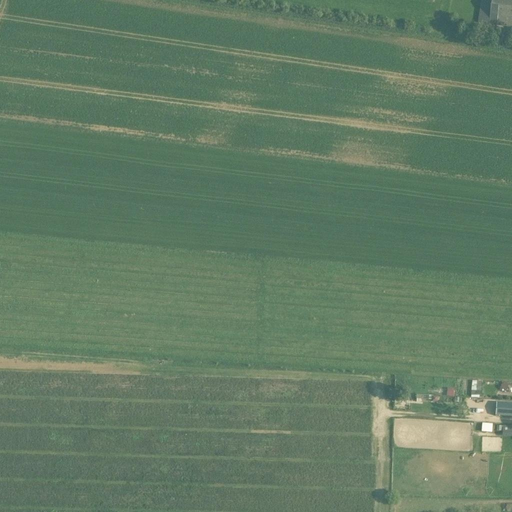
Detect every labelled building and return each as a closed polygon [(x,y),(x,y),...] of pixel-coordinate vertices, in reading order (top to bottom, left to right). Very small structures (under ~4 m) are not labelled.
[(511,0),(493,0),(491,18),(507,20),(506,28),(511,28),(511,0)] [(471,381),(470,395),(480,396),(481,381),(471,381)] [(504,390),(507,384),(502,382),(499,388),(504,390)] [(511,404),(496,404),(495,417),(511,417),(511,404)] [(511,425),(501,426),(501,437),(511,436),(511,425)]
